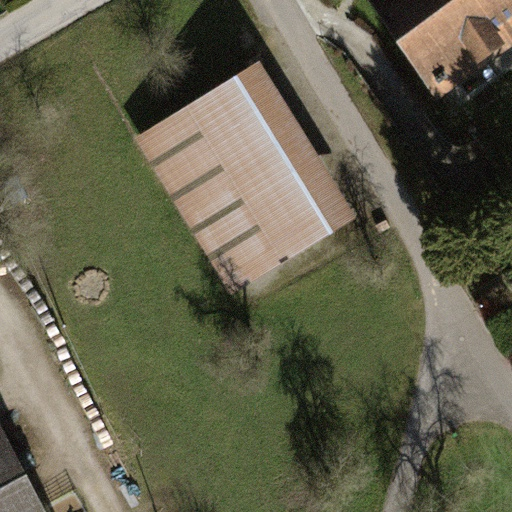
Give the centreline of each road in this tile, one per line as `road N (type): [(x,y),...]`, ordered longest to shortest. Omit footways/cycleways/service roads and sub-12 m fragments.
road 1 (residential): [(511,399),(280,0)]
road 2 (track): [(475,341),(429,410),(400,511)]
